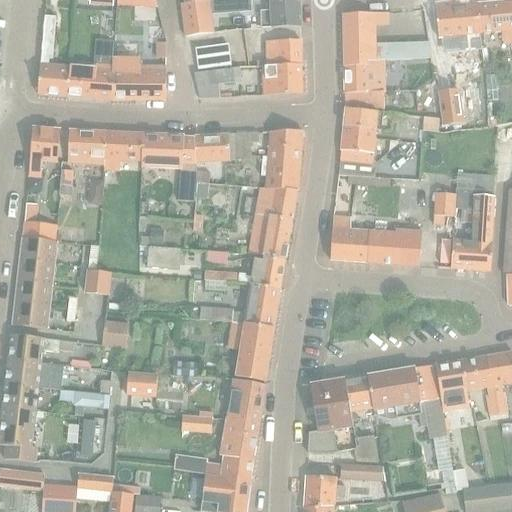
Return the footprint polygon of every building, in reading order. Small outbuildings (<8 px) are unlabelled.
[(117,0),(117,5),(156,8),(154,0),(117,0)] [(258,0),(243,0),(244,12),(259,11),(258,0)] [(271,0),(272,14),(262,14),(263,30),(302,28),(300,0),(271,0)] [(511,2),(477,5),(480,34),(502,32),(503,44),(511,43),(511,2)] [(191,36),(215,33),(211,3),(186,5),(191,36)] [(458,36),(480,34),(477,5),(436,9),(440,50),(459,49),(458,36)] [(367,61),(376,61),(430,59),(429,43),(375,45),(374,26),(388,25),(387,13),(342,15),(343,67),(367,66),(367,61)] [(37,95),(66,97),(68,67),(48,66),(48,59),(52,60),(56,18),(45,17),(41,65),(40,65),(37,95)] [(114,57),(115,42),(106,41),(105,57),(114,57)] [(267,63),(256,63),(256,68),(263,67),(268,67),(302,67),(301,41),(267,42),(267,63)] [(155,60),(164,60),(164,44),(155,44),(155,60)] [(230,66),(227,46),(195,50),(198,70),(230,66)] [(112,67),(112,101),(165,102),(164,68),(139,68),(139,60),(112,60),(112,67)] [(343,67),(344,93),(344,106),(358,106),(358,111),(383,110),(382,92),(378,92),(376,61),(367,61),(367,66),(343,67)] [(66,97),(112,101),(112,67),(92,65),(92,69),(68,67),(66,97)] [(302,67),(268,67),(263,67),(264,97),(303,96),(302,67)] [(230,70),(194,74),(200,100),(220,99),(218,85),(233,84),(232,69),(230,70)] [(439,98),(443,130),(463,127),(458,96),(439,98)] [(345,110),(339,178),(371,181),(375,131),(381,131),(383,114),(345,110)] [(57,163),(60,131),(31,129),(28,161),(30,161),(28,178),(41,179),(42,162),(57,163)] [(271,133),(266,189),(298,192),(303,131),(271,133)] [(80,160),(107,161),(109,134),(71,132),(70,164),(80,165),(80,160)] [(123,162),(143,163),(145,136),(109,134),(107,161),(106,172),(122,172),(123,162)] [(229,136),(231,162),(251,161),(250,145),(258,144),(257,134),(229,136)] [(196,165),(195,140),(185,139),(185,138),(145,136),(143,163),(142,165),(142,169),(182,171),(180,201),(197,202),(198,184),(196,165)] [(195,138),(195,140),(196,165),(231,163),(229,136),(195,138)] [(61,172),(60,187),(72,188),(73,173),(61,172)] [(209,175),(197,174),(198,184),(198,185),(208,185),(209,175)] [(453,241),(451,270),(490,273),(492,244),(482,243),(483,230),(493,230),(496,194),(492,193),(493,180),(455,177),(454,190),(475,192),(472,241),(453,241)] [(255,215),(248,255),(256,257),(285,262),(298,192),(266,189),(260,190),(255,215)] [(502,276),(507,277),(509,307),(511,307),(511,191),(508,192),(502,276)] [(436,194),(434,226),(444,226),(444,217),(455,217),(456,195),(436,194)] [(194,217),(193,233),(201,233),(203,218),(194,217)] [(331,261),(375,264),(378,232),(350,230),(351,222),(333,221),(331,261)] [(24,223),(23,239),(54,243),(56,227),(24,223)] [(378,232),(375,264),(420,267),(423,232),(396,230),(396,234),(378,232)] [(20,263),(53,267),(56,243),(54,243),(23,239),(22,239),(20,263)] [(95,271),(98,248),(90,247),(87,270),(95,271)] [(179,272),(181,250),(149,248),(147,269),(179,272)] [(227,265),(228,254),(207,253),(206,263),(227,265)] [(250,285),(280,290),(285,262),(256,257),(252,278),(243,278),(243,275),(206,273),(205,281),(250,285)] [(51,288),(53,267),(20,263),(17,285),(51,288)] [(85,294),(107,297),(109,274),(87,272),(85,294)] [(51,288),(17,285),(15,305),(49,308),(51,288)] [(200,308),(199,320),(216,322),(232,324),(243,325),(244,325),(273,330),(280,290),(250,285),(245,315),(233,314),(233,311),(200,308)] [(69,299),(67,310),(75,311),(77,300),(69,299)] [(46,331),(49,308),(15,305),(12,327),(46,331)] [(74,323),(75,311),(67,310),(66,322),(74,323)] [(125,349),(128,326),(104,323),(101,347),(125,349)] [(232,324),(228,349),(240,351),(236,378),(264,383),(273,330),(244,325),(243,325),(232,324)] [(11,337),(8,361),(40,365),(42,352),(58,354),(58,352),(72,354),(73,344),(11,337)] [(501,386),(511,384),(511,354),(487,359),(492,388),(494,388),(499,417),(508,415),(505,394),(503,394),(501,386)] [(487,359),(462,363),(467,392),(488,389),(489,397),(487,397),(490,418),(499,417),(494,388),(492,388),(487,359)] [(38,389),(40,365),(8,361),(5,385),(38,389)] [(173,363),(172,377),(197,379),(198,365),(173,363)] [(455,394),(467,392),(462,363),(436,367),(442,410),(457,408),(455,394)] [(413,371),(369,378),(374,410),(374,412),(398,408),(400,418),(414,415),(422,414),(420,404),(426,404),(432,440),(447,438),(442,410),(441,401),(440,397),(436,367),(430,368),(413,371)] [(128,374),(126,396),(155,399),(157,376),(128,374)] [(369,378),(345,382),(350,413),(352,423),(356,423),(355,413),(374,410),(369,378)] [(233,381),(227,421),(238,423),(236,436),(257,439),(266,387),(233,381)] [(101,382),(99,396),(109,398),(110,383),(101,382)] [(353,428),(352,423),(350,413),(345,382),(312,387),(313,389),(318,415),(316,416),(319,433),(311,434),(310,434),(308,455),(328,456),(338,454),(334,432),(353,428)] [(3,409),(35,412),(38,389),(5,385),(3,409)] [(109,398),(99,396),(75,394),(74,400),(78,401),(78,407),(98,409),(108,410),(109,398)] [(31,449),(35,412),(3,409),(0,432),(0,446),(5,447),(4,460),(35,464),(36,449),(31,449)] [(211,435),(212,421),(182,419),(181,432),(211,435)] [(224,458),(222,478),(250,482),(253,462),(257,439),(236,436),(238,423),(227,421),(221,457),(224,458)] [(374,438),(355,441),(357,450),(355,451),(357,463),(379,465),(374,438)] [(205,476),(207,463),(175,459),(174,472),(205,476)] [(341,481),(386,483),(384,470),(342,467),(341,481)] [(44,476),(0,470),(0,487),(42,493),(44,476)] [(112,493),(113,480),(78,476),(77,489),(77,490),(92,491),(112,493)] [(202,504),(200,511),(246,511),(247,510),(250,482),(222,478),(205,476),(202,503),(202,504)] [(307,478),(306,510),(335,508),(336,508),(336,500),(345,500),(346,488),(337,488),(337,480),(307,478)] [(466,511),(504,511),(511,511),(511,486),(464,492),(466,511)] [(75,511),(76,500),(77,489),(63,488),(43,487),(43,493),(41,511),(75,511)] [(130,511),(132,496),(110,494),(110,503),(108,511),(130,511)] [(445,511),(442,496),(403,505),(404,511),(445,511)] [(160,511),(161,499),(136,498),(134,511),(160,511)]
